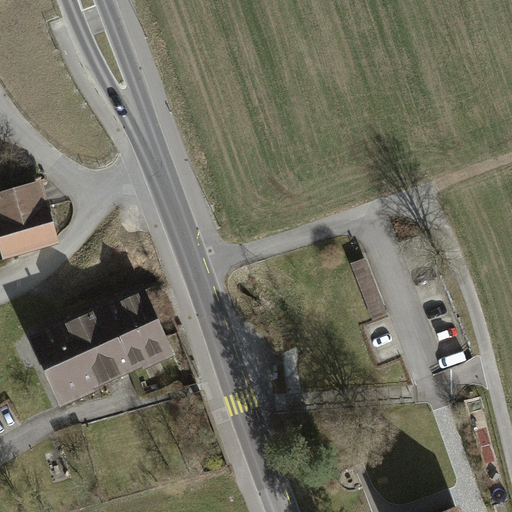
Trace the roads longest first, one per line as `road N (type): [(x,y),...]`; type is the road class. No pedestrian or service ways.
road 1 (secondary): [(87,0),(281,511)]
road 2 (track): [(195,271),(511,164)]
road 3 (track): [(441,188),(511,431)]
